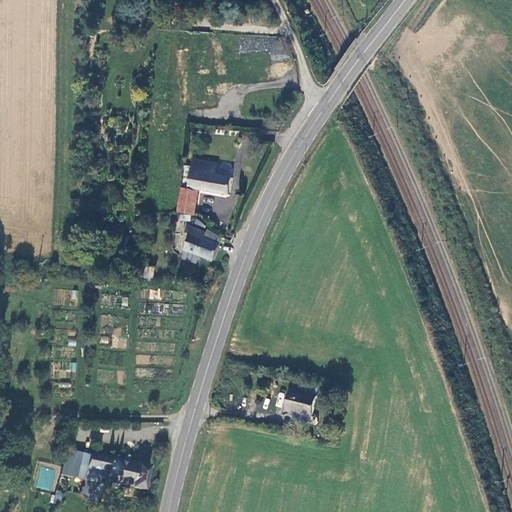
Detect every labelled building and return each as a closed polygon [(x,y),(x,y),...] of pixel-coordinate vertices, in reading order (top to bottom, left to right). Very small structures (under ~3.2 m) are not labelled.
[(218,108),(209,35),(189,33),(189,41),(178,42),(181,70),(178,71),(183,114),(218,108)] [(282,49),(282,39),(261,38),(261,46),(253,46),(253,36),(239,36),(239,48),(282,49)] [(272,80),(270,54),(255,55),(256,62),(242,63),(230,64),(232,83),(272,80)] [(242,56),(242,63),(256,62),(255,55),(242,56)] [(172,81),(156,80),(155,95),(171,96),(172,81)] [(171,96),(155,95),(153,111),(167,112),(171,112),(171,96)] [(166,138),(167,112),(153,111),(152,137),(166,138)] [(190,193),(200,194),(230,199),(232,183),(216,180),(218,168),(194,164),(190,193)] [(184,192),(180,217),(196,221),(200,194),(190,193),(184,192)] [(214,264),(220,240),(205,232),(204,235),(190,233),(190,232),(183,231),(182,239),(187,239),(184,257),(185,257),(183,265),(197,268),(199,260),(214,264)] [(144,278),(153,278),(153,268),(145,267),(144,278)] [(314,416),(320,393),(292,387),(287,410),(314,416)] [(143,490),(148,465),(89,452),(85,469),(82,482),(92,485),(90,489),(89,493),(93,494),(99,490),(102,480),(143,490)] [(76,481),(82,482),(85,469),(79,468),(76,481)]
